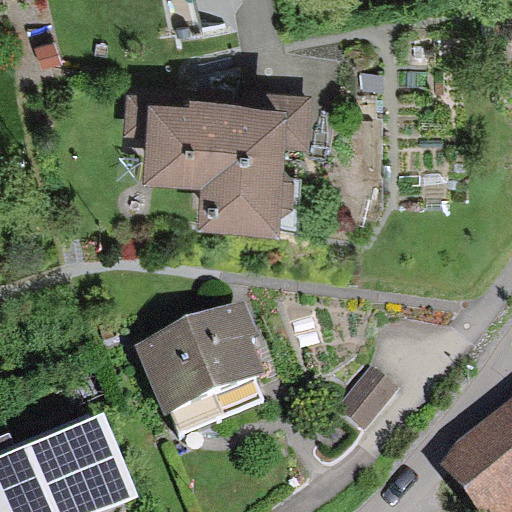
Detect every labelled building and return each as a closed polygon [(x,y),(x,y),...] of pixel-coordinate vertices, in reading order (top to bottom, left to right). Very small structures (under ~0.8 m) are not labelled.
[(146,147),(143,188),(200,192),(198,232),(280,236),(281,227),(294,215),(295,187),(283,174),(285,151),(311,153),(315,98),(267,93),(265,110),(190,101),(190,107),(152,105),(152,103),(126,101),(123,146),(146,147)] [(261,345),(246,307),(134,352),(164,426),(173,423),(180,441),(265,406),(257,387),(267,383),(253,349),(261,345)] [(400,392),(372,369),(338,410),(366,433),(400,392)] [(511,511),(511,402),(462,440),(445,466),(480,511),(511,511)] [(0,511),(139,511),(104,430),(22,466),(13,446),(0,451),(0,511)]
